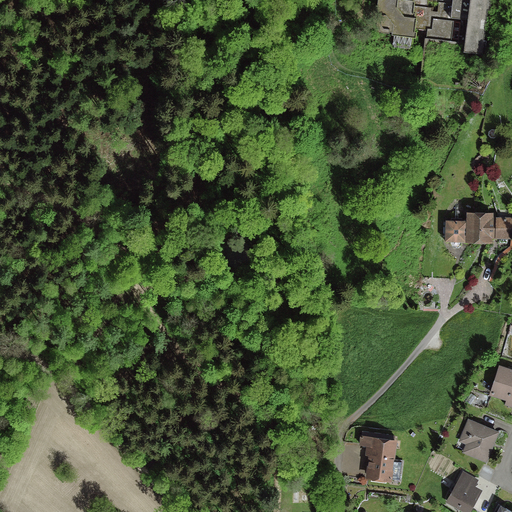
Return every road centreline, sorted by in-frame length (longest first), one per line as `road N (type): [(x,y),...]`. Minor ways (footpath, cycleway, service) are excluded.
road 1 (track): [(135,281),(176,349),(223,386),(259,430),(289,498)]
road 2 (track): [(0,349),(59,379),(176,511)]
road 3 (track): [(0,185),(87,220),(135,281)]
road 4 (track): [(135,281),(178,278),(289,303)]
